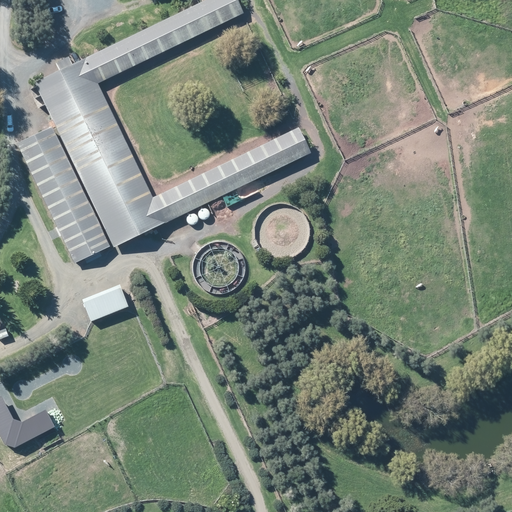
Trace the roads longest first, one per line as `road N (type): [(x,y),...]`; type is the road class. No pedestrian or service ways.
road 1 (track): [(254,0),(313,118),(318,157),(246,212),(78,285),(65,279),(13,165),(12,0)]
road 2 (track): [(145,256),(260,511)]
